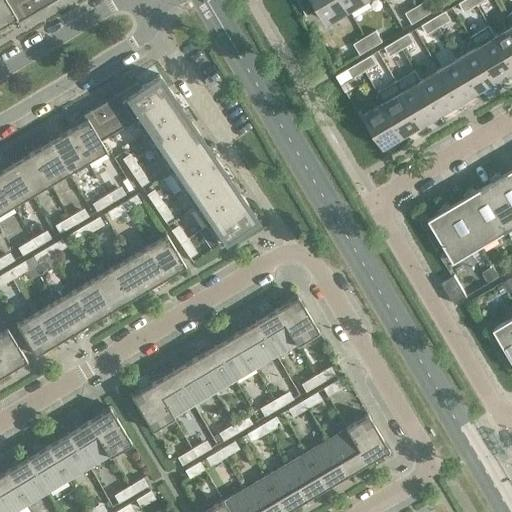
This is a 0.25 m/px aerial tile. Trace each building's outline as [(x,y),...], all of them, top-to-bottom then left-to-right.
[(0,0),(0,25),(14,17),(15,17),(5,0),(0,0)] [(5,0),(15,17),(14,17),(17,22),(54,0),(5,0)] [(348,9),(342,0),(298,0),(307,14),(319,7),(327,21),(348,9)] [(342,0),(348,9),(362,0),(342,0)] [(427,0),(426,0),(416,6),(423,17),(434,10),(427,0)] [(476,5),(473,0),(463,0),(459,3),(464,12),(476,5)] [(423,17),(416,6),(405,13),(411,24),(423,17)] [(452,20),(446,10),(434,17),(439,27),(452,20)] [(439,27),(434,17),(421,25),(427,34),(439,27)] [(470,36),(476,47),(496,80),(511,70),(511,64),(495,36),(489,25),(470,36)] [(511,25),(495,36),(511,64),(511,25)] [(376,30),(364,37),(371,48),(382,41),(376,30)] [(414,42),(409,32),(396,39),(402,49),(414,42)] [(371,48),(364,37),(353,43),(360,54),(371,48)] [(402,49),(396,39),(384,47),(390,56),(402,49)] [(496,80),(476,47),(458,58),(477,91),(496,80)] [(377,64),(371,54),(359,61),(365,71),(377,64)] [(477,91),(458,58),(439,69),(459,102),(477,91)] [(365,71),(359,61),(347,69),(353,78),(365,71)] [(459,102),(439,69),(420,80),(440,113),(459,102)] [(414,70),(396,81),(422,124),(440,113),(420,80),(414,70)] [(83,114),(86,119),(87,118),(100,140),(134,120),(134,118),(171,93),(159,74),(140,86),(137,82),(83,114)] [(422,124),(396,81),(377,92),(383,102),(403,135),(422,124)] [(183,110),(171,93),(134,118),(134,120),(146,136),(183,110)] [(403,135),(383,102),(364,113),(384,147),(403,135)] [(196,128),(183,110),(146,136),(158,154),(196,128)] [(87,118),(86,119),(68,130),(86,161),(104,150),(105,151),(106,150),(100,140),(87,118)] [(208,146),(196,128),(158,154),(170,172),(208,146)] [(86,161),(68,130),(50,140),(49,139),(49,140),(68,172),(86,161)] [(68,172),(49,140),(48,140),(49,141),(31,152),(49,183),(68,172)] [(220,164),(208,146),(170,172),(182,190),(220,164)] [(49,183),(31,152),(13,162),(12,161),(12,162),(31,194),(49,183)] [(130,153),(122,158),(132,172),(139,167),(130,153)] [(31,194),(12,162),(11,162),(12,163),(0,169),(0,184),(12,205),(31,194)] [(232,182),(220,164),(182,190),(194,208),(232,182)] [(148,180),(139,167),(132,172),(141,185),(148,180)] [(492,181),(481,187),(506,231),(511,227),(511,181),(507,172),(498,177),(495,174),(497,172),(496,171),(489,179),(490,180),(490,179),(492,181)] [(244,200),(232,182),(194,208),(206,225),(244,200)] [(0,211),(12,205),(0,184),(0,211)] [(121,186),(106,194),(111,202),(125,193),(121,186)] [(466,196),(455,203),(481,246),(506,231),(481,187),(472,193),(469,190),(471,188),(470,187),(463,194),(464,195),(466,196)] [(154,189),(147,194),(156,207),(163,202),(154,189)] [(111,202),(106,194),(92,203),(96,210),(111,202)] [(140,202),(136,194),(122,202),(126,210),(140,202)] [(257,219),(244,200),(206,225),(219,244),(257,219)] [(126,210),(122,202),(107,211),(112,218),(126,210)] [(173,216),(163,202),(156,207),(165,221),(173,216)] [(454,262),(481,246),(455,203),(446,208),(443,205),(445,203),(444,202),(437,210),(438,211),(438,210),(440,212),(428,219),(454,262)] [(83,208),(69,216),(74,224),(88,215),(83,208)] [(74,224),(69,216),(55,225),(59,232),(74,224)] [(103,224),(99,216),(84,224),(89,232),(103,224)] [(89,232),(84,224),(70,233),(75,240),(89,232)] [(178,224),(171,229),(180,243),(187,238),(178,224)] [(46,230),(32,238),(36,246),(51,237),(46,230)] [(186,266),(166,233),(164,234),(165,235),(147,245),(165,276),(183,266),(184,267),(186,266)] [(36,246),(32,238),(18,247),(22,254),(36,246)] [(66,246),(62,238),(47,246),(52,254),(66,246)] [(197,252),(187,238),(180,243),(190,257),(197,252)] [(165,276),(147,245),(128,256),(147,288),(148,288),(147,287),(165,276)] [(52,254),(47,246),(33,255),(37,263),(52,254)] [(9,252),(0,257),(0,267),(14,259),(9,252)] [(147,288),(128,256),(110,267),(128,298),(146,288),(147,289),(147,288)] [(29,268),(24,260),(10,269),(15,276),(29,268)] [(491,266),(482,272),(487,282),(497,276),(491,266)] [(128,298),(110,267),(91,278),(110,310),(111,310),(110,309),(128,298)] [(15,276),(10,269),(0,274),(0,284),(0,285),(15,276)] [(454,275),(442,282),(455,304),(467,296),(454,275)] [(511,277),(511,276),(503,281),(508,290),(511,288),(511,277)] [(110,310),(91,278),(73,289),(91,320),(109,310),(110,311),(110,310)] [(91,320),(73,289),(54,301),(73,333),(74,332),(73,331),(91,320)] [(319,331),(297,295),(296,295),(297,296),(276,308),(297,343),(319,331)] [(73,333),(54,301),(36,312),(54,342),(72,332),(73,333)] [(297,343),(276,308),(256,320),(256,319),(255,320),(276,355),(295,343),(296,344),(297,343)] [(54,342),(36,312),(18,322),(17,321),(15,322),(35,355),(37,354),(36,353),(54,342)] [(511,316),(493,328),(511,359),(511,316)] [(276,355),(255,320),(254,320),(255,321),(235,333),(255,367),(276,355)] [(6,329),(0,332),(0,359),(7,371),(25,360),(25,361),(27,360),(7,327),(5,328),(6,329)] [(255,367),(235,333),(215,345),(214,344),(234,379),(255,367)] [(234,379),(214,344),(213,344),(214,345),(194,357),(214,391),(234,379)] [(214,391),(194,357),(174,369),(173,368),(172,369),(193,404),(214,391)] [(330,366),(323,371),(327,378),(334,374),(330,366)] [(193,404),(172,369),(172,370),(152,382),(173,417),(174,416),(173,415),(193,404)] [(327,378),(323,371),(316,375),(320,382),(327,378)] [(320,382),(316,375),(301,383),(306,391),(320,382)] [(342,387),(337,379),(330,383),(335,391),(342,387)] [(173,417),(152,382),(132,394),(131,393),(130,394),(152,430),(173,417)] [(335,391),(330,383),(323,387),(328,395),(335,391)] [(289,391),(274,399),(279,407),(293,398),(289,391)] [(321,399),(317,391),(302,400),(307,407),(321,399)] [(279,407),(274,399),(260,408),(265,415),(279,407)] [(307,407),(302,400),(288,408),(293,416),(307,407)] [(109,408),(88,420),(110,455),(131,442),(109,406),(108,407),(109,408)] [(389,450),(368,414),(346,426),(367,461),(387,449),(388,450),(389,450)] [(247,415),(233,424),(238,431),(252,423),(247,415)] [(280,423),(275,416),(261,424),(266,432),(280,423)] [(110,455),(88,420),(68,432),(68,431),(67,431),(88,466),(108,454),(109,455),(110,455)] [(238,431),(233,424),(219,432),(223,440),(238,431)] [(266,432),(261,424),(247,433),(251,440),(266,432)] [(367,461),(346,426),(345,427),(346,428),(326,440),(347,475),(347,474),(347,473),(367,461)] [(88,466),(67,431),(67,432),(67,433),(47,445),(68,479),(88,466)] [(503,460),(510,456),(493,431),(487,435),(503,460)] [(206,440),(192,448),(196,456),(210,447),(206,440)] [(239,448),(234,440),(220,449),(224,456),(239,448)] [(347,475),(326,440),(305,452),(326,486),(346,474),(346,475),(347,475)] [(68,479),(47,445),(27,457),(27,456),(26,456),(47,491),(68,479)] [(196,456),(192,448),(185,452),(189,460),(196,456)] [(224,456),(220,449),(206,457),(210,465),(224,456)] [(189,460),(185,452),(177,457),(182,464),(189,460)] [(326,486),(305,452),(285,464),(306,499),(306,498),(326,486)] [(47,491),(26,456),(26,457),(6,470),(27,503),(47,491)] [(204,469),(199,461),(192,465),(197,473),(204,469)] [(306,499),(285,464),(264,476),(284,510),(305,499),(305,500),(306,499)] [(197,473),(192,465),(185,469),(189,477),(197,473)] [(12,511),(27,503),(6,470),(0,473),(0,505),(4,511),(12,511)] [(281,511),(284,510),(264,476),(244,489),(257,511),(281,511)] [(142,478),(127,486),(132,494),(146,485),(142,478)] [(132,494),(127,486),(113,495),(118,502),(132,494)] [(257,511),(244,489),(224,500),(223,499),(222,500),(229,511),(257,511)] [(154,498),(149,491),(142,495),(146,503),(154,498)] [(146,503),(142,495),(135,499),(139,507),(146,503)] [(229,511),(222,500),(201,511),(229,511)] [(101,502),(87,510),(87,511),(101,511),(106,509),(101,502)] [(130,511),(134,510),(129,503),(115,511),(130,511)]
